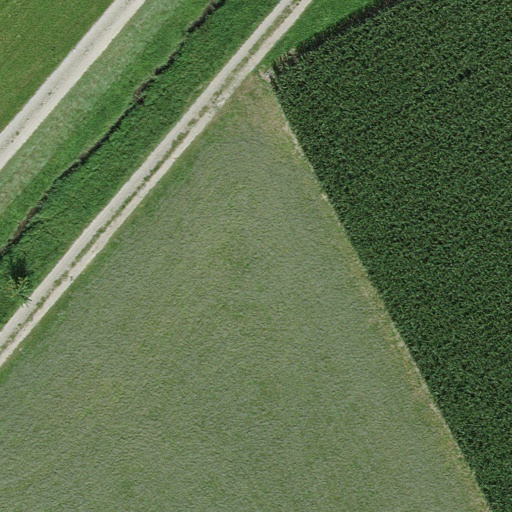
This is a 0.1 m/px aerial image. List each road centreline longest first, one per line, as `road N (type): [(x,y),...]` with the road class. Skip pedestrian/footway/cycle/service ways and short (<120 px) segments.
road 1 (track): [(0,388),(313,0)]
road 2 (track): [(0,155),(132,0)]
